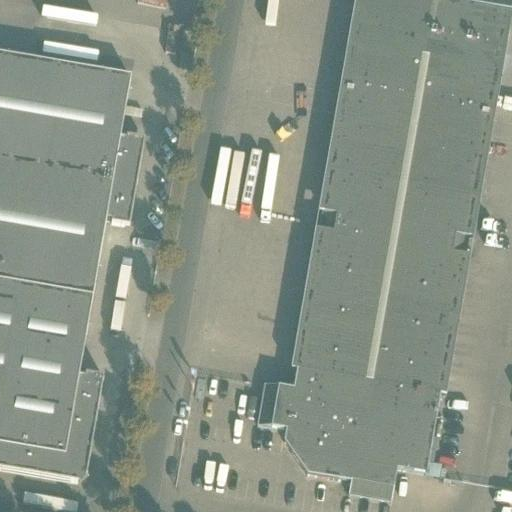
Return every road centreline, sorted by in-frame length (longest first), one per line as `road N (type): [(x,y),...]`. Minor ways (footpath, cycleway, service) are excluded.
road 1 (unclassified): [(228,0),(142,511)]
road 2 (unknown): [(476,511),(511,331)]
